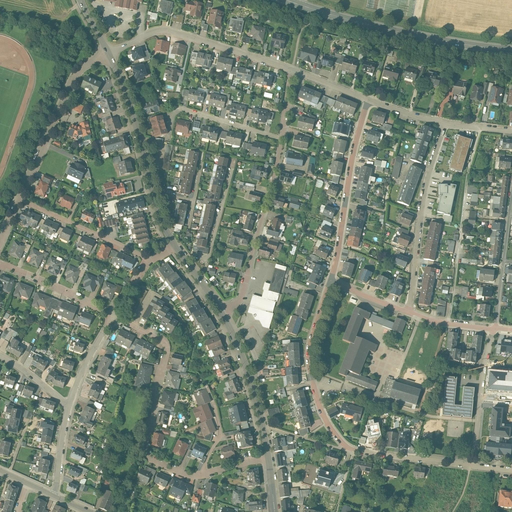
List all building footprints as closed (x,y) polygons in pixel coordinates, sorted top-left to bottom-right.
[(103,0),(104,1),(116,3),(115,7),(136,11),(138,2),(142,3),(142,0),(103,0)] [(173,3),(161,0),(160,6),(163,7),(161,13),(170,15),(173,3)] [(202,5),(188,2),(187,4),(186,5),(187,5),(186,7),(192,8),(191,16),(200,18),(202,5)] [(223,13),(211,11),(210,16),(213,17),(211,23),(215,24),(214,26),(215,28),(218,28),(220,27),(220,25),(223,13)] [(244,22),(231,19),(230,23),(233,24),(231,32),(241,34),(244,22)] [(264,29),(253,27),(252,32),(254,33),(253,39),(262,41),(264,29)] [(285,37),(273,34),(272,40),(275,41),(274,47),(283,49),(285,37)] [(165,42),(157,41),(156,48),(158,48),(157,52),(165,53),(165,51),(166,49),(164,49),(165,42)] [(182,46),(174,44),(173,51),(174,51),(173,55),(181,56),(182,54),(182,52),(181,52),(182,46)] [(307,49),(307,47),(305,47),(304,48),(302,52),(300,59),(304,60),(303,61),(307,62),(310,50),(307,49)] [(141,49),(132,52),(133,55),(132,57),(133,60),(134,61),(135,61),(143,58),(144,58),(142,53),(141,49)] [(315,50),(313,51),(310,50),(307,62),(310,63),(311,62),(314,63),(316,56),(317,52),(316,50),(315,50)] [(148,51),(142,53),(144,58),(143,58),(145,62),(151,60),(148,51)] [(205,55),(202,55),(202,54),(198,53),(198,54),(196,61),(195,64),(203,66),(205,55)] [(213,57),(208,56),(205,56),(205,55),(203,66),(210,67),(211,64),(212,57),(213,57)] [(334,56),(330,55),(329,58),(323,56),(322,62),(321,65),(322,64),(327,66),(331,67),(333,63),(334,56)] [(341,58),(334,56),(333,63),(339,64),(341,58)] [(223,59),(218,58),(218,59),(217,65),(216,69),(223,70),(226,60),(225,60),(223,59)] [(345,58),(344,58),(342,65),(341,70),(355,74),(358,62),(345,58)] [(229,61),(226,60),(223,70),(230,72),(231,72),(232,67),(233,61),(229,60),(229,61)] [(376,65),(365,62),(362,71),(373,74),(376,65)] [(133,69),(134,73),(133,73),(135,77),(135,76),(136,80),(137,80),(138,83),(143,81),(142,78),(147,77),(143,66),(141,66),(133,69)] [(399,71),(385,67),(383,77),(392,79),(391,81),(396,83),(396,81),(397,81),(399,71)] [(242,69),(238,68),(237,69),(236,75),(235,79),(243,80),(245,70),(242,69)] [(178,71),(169,69),(166,69),(165,73),(168,74),(167,81),(175,83),(178,71)] [(417,72),(406,69),(404,78),(415,81),(417,73),(417,72)] [(252,71),(248,70),(248,71),(245,70),(243,80),(250,82),(251,79),(252,72),(252,71)] [(262,74),(258,73),(256,80),(256,83),(263,85),(265,74),(265,75),(262,74)] [(273,76),(269,75),(268,75),(266,75),(266,74),(265,74),(263,85),(270,87),(271,83),(273,77),(273,76)] [(441,78),(427,74),(424,84),(438,87),(441,78)] [(101,84),(86,78),(84,82),(84,81),(83,83),(84,84),(82,88),(96,94),(98,90),(99,90),(100,89),(99,88),(101,84)] [(466,84),(455,82),(456,80),(455,80),(454,86),(452,97),(453,97),(453,94),(459,95),(459,96),(464,97),(467,80),(466,84)] [(308,90),(302,87),(301,89),(298,96),(298,97),(305,99),(308,90)] [(482,90),(474,87),(471,99),(480,101),(482,94),(483,90),(482,90)] [(492,88),(491,93),(490,95),(489,98),(490,98),(489,101),(499,104),(502,91),(492,88)] [(197,92),(190,90),(189,91),(188,97),(187,101),(188,101),(195,102),(197,92)] [(315,93),(308,90),(305,99),(311,102),(315,93)] [(205,94),(197,92),(195,102),(202,104),(203,100),(205,95),(205,94)] [(321,95),(315,93),(311,102),(317,105),(321,95)] [(218,97),(211,95),(211,96),(209,102),(209,105),(216,107),(218,97)] [(226,98),(218,97),(216,107),(223,109),(224,109),(225,105),(226,99),(226,98)] [(111,98),(102,101),(104,107),(113,105),(111,98)] [(344,100),(338,98),(334,107),(341,110),(344,100)] [(351,103),(344,100),(341,110),(347,112),(351,103)] [(157,101),(140,106),(143,116),(160,111),(157,101)] [(80,105),(75,103),(71,110),(77,112),(80,105)] [(357,105),(351,103),(347,112),(353,115),(357,105)] [(113,105),(104,107),(106,114),(115,111),(113,105)] [(239,106),(231,105),(231,106),(230,111),(229,115),(236,117),(239,106)] [(246,108),(239,106),(236,117),(244,118),(245,115),(246,109),(246,108)] [(260,111),(252,109),(251,116),(250,120),(258,121),(260,111)] [(267,113),(260,111),(258,121),(265,123),(266,120),(267,114),(267,113)] [(385,115),(374,112),(372,121),(377,122),(377,123),(383,125),(385,115)] [(167,134),(162,117),(156,119),(150,120),(155,138),(167,134)] [(112,120),(107,121),(110,131),(110,132),(115,130),(120,129),(120,128),(121,127),(120,125),(119,125),(117,118),(112,120)] [(308,120),(299,118),(297,128),(312,131),(314,121),(308,120)] [(189,123),(182,122),(182,121),(178,121),(176,132),(187,134),(188,131),(190,124),(189,123)] [(88,123),(80,124),(81,128),(78,128),(75,134),(69,132),(67,135),(76,139),(77,136),(83,135),(83,137),(91,135),(88,123)] [(392,126),(384,124),(383,127),(382,130),(390,132),(392,126)] [(78,128),(72,125),(69,132),(75,134),(78,128)] [(343,126),(335,125),(333,133),(339,134),(347,136),(349,128),(349,127),(343,126)] [(422,126),(410,160),(420,164),(433,130),(422,126)] [(208,128),(204,127),(204,128),(202,134),(202,138),(209,139),(212,128),(211,128),(211,129),(208,128)] [(215,130),(212,129),(212,128),(209,139),(216,141),(217,138),(219,131),(219,130),(215,129),(215,130)] [(383,135),(369,131),(366,140),(377,143),(379,139),(381,140),(383,135)] [(232,133),(228,132),(227,133),(226,140),(225,143),(233,145),(235,134),(232,134),(232,133)] [(238,135),(235,134),(233,145),(240,146),(242,135),(238,134),(238,135)] [(125,136),(120,137),(120,138),(123,149),(123,150),(129,148),(125,136)] [(304,139),(295,136),(293,146),(303,149),(303,147),(307,148),(309,140),(304,139)] [(470,149),(472,140),(456,136),(454,140),(456,141),(454,148),(455,148),(452,158),(451,158),(449,165),(450,165),(449,169),(461,173),(469,148),(470,149)] [(110,141),(104,143),(107,153),(123,149),(120,138),(110,141)] [(346,142),(336,140),(336,141),(334,152),(334,153),(337,153),(343,155),(346,142)] [(511,140),(504,140),(500,140),(499,148),(511,149),(511,140)] [(266,146),(256,144),(254,144),(254,143),(253,143),(253,144),(253,145),(252,151),(251,154),(252,152),(258,154),(258,155),(264,157),(266,146)] [(368,150),(364,149),(361,157),(366,158),(365,159),(368,160),(368,159),(371,160),(374,152),(373,152),(368,151),(368,150)] [(303,157),(292,155),(293,153),(292,152),(292,153),(289,152),(288,152),(287,153),(286,154),(285,158),(288,158),(287,164),(302,167),(303,157)] [(198,154),(190,153),(189,160),(197,161),(198,154)] [(504,159),(500,158),(499,163),(499,167),(510,169),(511,160),(504,159)] [(228,160),(220,159),(218,166),(226,167),(228,160)] [(197,161),(189,160),(187,166),(195,168),(197,161)] [(402,161),(396,160),(392,177),(398,178),(402,161)] [(121,163),(119,164),(122,176),(133,173),(130,161),(121,163)] [(342,164),(333,162),(331,175),(334,175),(339,177),(340,177),(340,176),(339,176),(341,167),(342,167),(342,164)] [(76,166),(73,164),(68,174),(74,177),(80,166),(77,164),(76,166)] [(80,166),(74,177),(81,180),(86,170),(82,168),(83,167),(80,166)] [(195,168),(187,166),(186,173),(193,175),(194,175),(195,168)] [(226,167),(218,166),(217,172),(225,174),(226,167)] [(422,171),(410,166),(409,171),(410,172),(407,180),(406,179),(402,189),(404,190),(401,198),(399,197),(397,202),(409,206),(422,171)] [(268,171),(258,167),(255,175),(266,178),(268,171)] [(371,169),(362,167),(360,175),(370,177),(371,171),(371,169)] [(225,174),(217,172),(215,179),(222,181),(223,181),(225,174)] [(186,173),(185,173),(184,180),(191,181),(193,175),(186,173)] [(293,176),(282,173),(279,181),(290,184),(293,176)] [(45,174),(35,192),(47,197),(56,179),(45,174)] [(370,177),(360,175),(358,183),(368,185),(369,181),(374,182),(375,178),(372,178),(370,177)] [(222,181),(215,179),(214,179),(213,186),(221,188),(222,181)] [(314,186),(321,188),(323,181),(316,179),(314,186)] [(123,183),(120,184),(119,180),(112,182),(113,186),(107,188),(106,184),(104,184),(106,194),(108,199),(113,197),(112,197),(117,196),(118,196),(125,194),(133,192),(132,189),(133,189),(131,182),(123,184),(123,183)] [(191,181),(184,180),(183,183),(182,187),(190,188),(191,183),(191,181)] [(368,185),(358,183),(356,191),(366,193),(368,185)] [(447,185),(439,185),(439,195),(441,195),(437,212),(444,214),(444,215),(450,216),(456,186),(450,185),(450,187),(447,186),(447,185)] [(221,188),(213,186),(212,193),(219,194),(221,188)] [(334,188),(330,186),(328,190),(326,194),(335,198),(339,190),(334,188)] [(190,188),(182,187),(181,194),(189,195),(190,188)] [(366,193),(356,191),(355,198),(364,201),(366,193)] [(212,193),(208,192),(207,199),(210,200),(216,201),(218,201),(219,194),(212,193)] [(261,195),(250,192),(248,200),(259,203),(261,195)] [(74,200),(65,196),(61,205),(61,206),(63,207),(65,206),(65,207),(70,209),(74,200)] [(142,197),(123,202),(126,212),(132,211),(145,208),(142,197)] [(284,200),(275,198),(273,205),(275,206),(275,208),(279,209),(279,207),(282,208),(283,203),(284,200)] [(300,203),(290,201),(289,207),(298,210),(300,203)] [(188,205),(180,204),(178,211),(186,212),(188,205)] [(215,207),(207,205),(204,205),(203,210),(206,211),(206,212),(213,214),(215,207)] [(335,211),(326,207),(322,215),(332,219),(335,211)] [(356,210),(355,214),(354,214),(354,217),(354,219),(363,222),(365,213),(366,213),(362,212),(356,210)] [(499,211),(494,210),(493,218),(504,219),(505,212),(499,211)] [(30,211),(29,213),(28,212),(27,213),(24,211),(21,218),(19,221),(18,223),(22,225),(25,226),(26,224),(29,225),(34,215),(32,214),(32,212),(30,211)] [(95,216),(84,211),(81,219),(85,221),(84,221),(88,223),(88,222),(92,224),(92,223),(98,221),(98,219),(97,215),(95,216)] [(186,212),(178,211),(177,218),(185,219),(186,212)] [(213,214),(206,212),(204,219),(212,221),(213,214)] [(412,218),(403,214),(399,222),(409,226),(412,218)] [(40,218),(34,215),(29,225),(33,227),(33,228),(34,229),(35,229),(37,226),(37,225),(40,219),(40,218)] [(137,217),(131,218),(132,224),(144,221),(143,215),(137,217)] [(248,216),(248,217),(245,224),(244,230),(251,232),(255,218),(248,216)] [(185,219),(177,218),(175,225),(182,226),(183,226),(185,219)] [(212,221),(204,219),(203,226),(210,227),(211,228),(212,221)] [(282,221),(274,219),(271,228),(279,231),(282,221)] [(363,222),(354,219),(353,222),(352,222),(352,224),(352,225),(352,228),(361,231),(363,222)] [(52,223),(46,220),(45,221),(43,227),(42,229),(44,230),(44,232),(48,233),(52,223)] [(144,221),(132,224),(134,229),(146,226),(144,221)] [(325,221),(324,221),(321,227),(323,228),(323,227),(329,230),(332,224),(330,223),(325,221)] [(59,226),(52,223),(48,233),(52,235),(52,233),(55,234),(55,233),(58,227),(59,226)] [(441,225),(431,223),(430,227),(429,230),(430,230),(429,232),(439,234),(441,225)] [(503,225),(492,223),(491,231),(492,231),(502,232),(503,225)] [(146,226),(134,229),(131,229),(132,235),(135,234),(147,231),(146,226)] [(210,227),(203,226),(202,226),(200,233),(208,234),(210,227)] [(329,230),(323,227),(323,228),(319,235),(329,239),(332,232),(329,230)] [(279,231),(271,228),(269,228),(268,231),(267,232),(266,233),(267,234),(277,237),(279,231)] [(361,231),(352,228),(351,232),(350,232),(349,234),(350,235),(349,237),(359,240),(361,231)] [(409,232),(401,228),(398,234),(400,235),(407,237),(409,232)] [(68,231),(64,229),(65,229),(64,229),(61,235),(60,238),(61,237),(68,241),(72,232),(68,230),(68,231)] [(147,231),(135,234),(136,239),(148,236),(147,231)] [(439,234),(429,232),(429,235),(428,235),(428,237),(428,238),(428,241),(437,243),(439,234)] [(208,234),(200,233),(199,239),(207,241),(208,234)] [(249,238),(239,235),(239,236),(235,235),(234,237),(233,237),(231,241),(247,246),(249,238)] [(407,237),(400,235),(397,243),(407,247),(410,239),(407,237)] [(148,236),(136,239),(137,245),(142,244),(149,242),(150,242),(148,236)] [(89,240),(83,237),(82,238),(79,244),(78,247),(84,250),(89,240)] [(359,240),(349,237),(349,240),(348,239),(348,242),(347,246),(357,249),(359,240)] [(207,241),(199,239),(198,246),(200,247),(203,247),(205,248),(207,241)] [(95,242),(89,240),(84,250),(90,253),(92,249),(94,243),(95,242)] [(278,244),(269,241),(267,248),(267,249),(271,250),(276,251),(278,244)] [(437,243),(428,241),(427,245),(426,245),(426,248),(426,250),(435,252),(437,243)] [(24,246),(14,242),(11,248),(14,250),(11,255),(19,259),(23,251),(25,247),(24,246)] [(110,249),(102,246),(98,254),(102,256),(103,257),(105,258),(106,258),(110,249)] [(267,248),(264,248),(261,247),(258,255),(269,258),(271,250),(267,249),(267,248)] [(329,251),(319,247),(316,255),(326,259),(329,251)] [(43,254),(33,250),(29,257),(32,258),(29,264),(38,267),(42,259),(44,255),(43,254)] [(435,252),(426,250),(425,253),(424,255),(425,256),(424,259),(433,261),(435,252)] [(125,256),(119,253),(116,259),(114,264),(120,266),(125,256)] [(243,256),(230,253),(229,262),(232,263),(233,261),(236,262),(235,267),(241,268),(243,256)] [(131,259),(125,256),(120,266),(124,268),(125,266),(128,267),(131,269),(135,261),(134,261),(131,260),(131,259)] [(402,257),(398,256),(396,260),(397,260),(396,264),(405,267),(408,259),(402,257)] [(61,262),(51,258),(48,265),(50,266),(47,272),(56,276),(60,267),(62,263),(61,262)] [(134,261),(135,261),(131,269),(130,271),(133,272),(138,263),(134,261)] [(354,266),(345,263),(342,275),(350,278),(350,277),(351,273),(354,266)] [(167,264),(158,271),(161,276),(171,269),(167,264)] [(325,269),(316,265),(314,271),(315,271),(313,274),(321,277),(322,275),(323,275),(324,273),(324,272),(325,269)] [(79,271),(69,266),(66,273),(68,274),(66,280),(74,284),(78,276),(80,271),(79,271)] [(270,285),(268,291),(269,291),(266,299),(276,302),(277,302),(279,294),(285,271),(275,268),(270,285)] [(440,271),(426,268),(425,272),(424,274),(425,275),(424,277),(434,279),(435,274),(439,275),(440,271)] [(171,269),(161,276),(165,281),(166,280),(175,274),(171,269)] [(372,273),(362,270),(357,281),(365,284),(368,277),(370,277),(372,273)] [(494,272),(480,270),(479,280),(493,282),(494,272)] [(175,274),(166,280),(170,285),(179,278),(176,273),(175,274)] [(236,275),(225,273),(223,281),(234,284),(236,275)] [(97,279),(87,274),(84,281),(87,282),(84,288),(92,292),(96,284),(98,279),(97,279)] [(313,274),(312,274),(309,282),(318,286),(319,282),(320,283),(321,280),(320,280),(321,277),(313,274)] [(13,281),(1,276),(1,278),(0,279),(0,283),(4,285),(4,286),(3,289),(9,292),(13,281)] [(387,280),(379,276),(375,288),(383,291),(387,280)] [(434,279),(424,277),(424,280),(423,279),(423,282),(423,286),(432,288),(434,279)] [(179,278),(170,285),(174,290),(175,289),(183,283),(179,278)] [(401,283),(396,281),(393,289),(391,294),(399,297),(403,285),(400,284),(401,283)] [(183,283),(175,289),(178,294),(188,287),(184,282),(183,283)] [(115,287),(105,283),(102,290),(105,291),(102,296),(111,300),(114,292),(116,288),(115,287)] [(270,285),(265,283),(263,290),(264,290),(262,298),(266,299),(269,291),(268,291),(270,285)] [(32,289),(19,284),(17,289),(14,296),(20,298),(21,295),(29,298),(32,289)] [(432,288),(423,286),(422,290),(421,290),(421,292),(421,295),(430,297),(432,288)] [(188,287),(178,294),(182,299),(185,297),(191,293),(192,292),(188,287)] [(298,292),(284,288),(283,293),(297,297),(298,292)] [(492,289),(483,288),(483,290),(482,296),(482,297),(484,297),(491,298),(492,289)] [(50,299),(37,294),(35,300),(32,306),(38,308),(39,306),(47,308),(50,299)] [(313,297),(304,294),(302,299),(303,300),(302,303),(301,303),(300,307),(299,307),(297,313),(298,313),(296,317),(302,319),(306,320),(313,297)] [(193,295),(187,300),(182,303),(183,306),(195,299),(193,295)] [(262,298),(253,295),(248,312),(252,314),(255,319),(260,321),(263,327),(269,328),(269,329),(273,314),(272,314),(276,302),(266,299),(262,298)] [(430,297),(421,295),(420,298),(420,297),(419,300),(420,301),(419,304),(428,306),(430,297)] [(58,301),(52,298),(47,310),(46,310),(43,317),(48,319),(52,309),(55,310),(58,301)] [(195,299),(183,306),(186,311),(198,304),(195,299)] [(58,301),(55,310),(59,312),(63,303),(58,301)] [(164,305),(158,301),(156,305),(153,310),(152,311),(158,314),(157,317),(163,320),(167,314),(169,311),(163,307),(164,305)] [(77,308),(63,303),(59,312),(58,314),(62,316),(62,317),(72,321),(77,308)] [(198,304),(186,311),(190,317),(191,316),(201,310),(201,309),(198,304)] [(490,307),(480,305),(480,306),(477,305),(476,312),(477,312),(477,317),(488,318),(490,307)] [(355,308),(343,340),(351,343),(353,344),(356,337),(363,318),(368,320),(370,314),(355,308)] [(201,310),(191,316),(194,321),(206,314),(203,310),(202,309),(201,309),(201,310)] [(93,317),(82,313),(80,317),(79,322),(85,324),(86,323),(89,324),(89,326),(93,317)] [(178,324),(172,320),(173,317),(167,314),(163,320),(161,323),(167,327),(166,329),(172,333),(178,324)] [(206,314),(194,321),(197,326),(198,326),(209,320),(209,319),(206,314)] [(374,315),(370,314),(368,320),(382,326),(385,320),(374,315)] [(296,317),(292,316),(287,333),(296,336),(302,319),(296,317)] [(406,322),(396,318),(394,323),(392,330),(401,334),(406,322)] [(209,320),(198,326),(201,331),(213,324),(210,319),(209,319),(209,320)] [(394,323),(385,320),(382,326),(392,330),(394,323)] [(213,324),(201,331),(205,336),(209,334),(214,331),(216,330),(213,324)] [(9,332),(5,329),(0,337),(5,340),(9,332)] [(14,331),(11,329),(9,332),(5,340),(8,342),(14,331)] [(125,332),(121,331),(116,341),(116,342),(117,341),(122,344),(122,345),(128,334),(127,334),(125,333),(125,332)] [(457,334),(449,333),(449,335),(447,349),(450,350),(455,350),(457,334)] [(131,336),(128,334),(122,345),(123,345),(123,344),(129,347),(129,348),(131,344),(134,338),(134,337),(131,335),(131,336)] [(482,337),(473,336),(471,352),(471,353),(477,353),(480,354),(482,337)] [(213,339),(207,342),(206,343),(209,352),(212,350),(222,346),(218,337),(213,339)] [(356,337),(353,344),(351,343),(339,374),(346,377),(350,378),(349,381),(374,391),(378,383),(359,375),(369,351),(374,353),(377,345),(356,337)] [(14,340),(13,340),(11,343),(10,346),(8,345),(6,348),(7,347),(8,348),(7,351),(13,354),(17,347),(19,343),(14,340)] [(143,342),(140,340),(139,341),(136,347),(135,351),(135,350),(141,353),(141,354),(146,343),(143,342)] [(511,341),(501,340),(500,353),(511,354),(511,341)] [(84,346),(76,343),(74,350),(82,352),(84,346)] [(149,345),(147,344),(147,343),(146,343),(141,354),(142,353),(148,356),(147,357),(148,357),(153,347),(150,345),(149,345)] [(290,344),(288,344),(289,352),(299,352),(298,344),(290,344)] [(222,346),(212,350),(214,356),(218,355),(225,352),(222,346)] [(17,347),(13,354),(19,358),(23,350),(17,347)] [(112,353),(106,350),(104,356),(110,358),(112,353)] [(455,350),(450,350),(450,352),(449,358),(449,361),(459,362),(459,359),(460,359),(461,354),(460,354),(460,351),(455,350)] [(299,352),(289,352),(289,360),(299,360),(299,358),(300,358),(299,355),(299,352)] [(477,353),(471,353),(471,352),(466,352),(466,355),(464,355),(465,354),(461,354),(460,359),(460,360),(464,360),(465,360),(465,363),(475,364),(475,361),(476,359),(477,353)] [(183,357),(173,354),(171,363),(173,364),(179,365),(181,366),(183,357)] [(36,357),(35,357),(31,365),(37,368),(42,360),(40,360),(36,357)] [(111,361),(103,357),(100,363),(109,367),(110,363),(110,364),(111,361)] [(48,364),(42,360),(37,368),(43,372),(48,364)] [(221,362),(217,364),(220,370),(230,366),(228,360),(221,362)] [(299,360),(289,360),(290,368),(297,368),(300,368),(299,360)] [(75,364),(64,361),(62,368),(72,371),(75,364)] [(109,367),(100,363),(96,373),(104,377),(106,373),(106,372),(107,370),(109,367)] [(152,367),(143,365),(142,370),(141,371),(139,370),(138,375),(150,378),(151,375),(150,375),(150,373),(151,373),(152,370),(151,369),(152,367)] [(230,366),(220,370),(222,376),(227,374),(232,372),(230,366)] [(290,368),(287,369),(287,376),(297,376),(297,368),(290,368)] [(55,374),(52,372),(48,380),(54,384),(56,377),(57,377),(57,374),(55,373),(55,374)] [(178,374),(169,372),(166,386),(175,388),(178,374)] [(511,374),(489,372),(487,392),(511,394),(511,374)] [(150,378),(138,375),(137,381),(140,381),(138,386),(138,387),(145,388),(147,389),(147,386),(148,387),(149,383),(148,383),(148,381),(149,381),(150,378)] [(16,379),(8,376),(5,383),(13,386),(16,379)] [(287,376),(285,377),(286,386),(298,385),(297,376),(287,376)] [(66,379),(62,378),(57,377),(56,377),(54,384),(54,385),(63,388),(66,379)] [(455,378),(446,377),(445,395),(445,398),(444,398),(443,416),(451,417),(452,415),(453,416),(453,417),(462,418),(462,416),(463,417),(463,418),(472,419),(474,401),(473,401),(474,398),(475,389),(464,388),(462,407),(455,406),(457,387),(457,378),(457,380),(455,380),(455,378)] [(421,391),(396,383),(397,382),(386,378),(380,399),(412,409),(413,405),(416,406),(421,391)] [(241,392),(236,379),(228,383),(230,388),(233,395),(234,395),(241,392)] [(102,388),(94,384),(91,390),(93,391),(99,394),(99,393),(101,390),(102,388)] [(34,390),(26,386),(23,393),(32,396),(34,390)] [(235,398),(234,395),(233,395),(230,388),(228,389),(229,392),(225,393),(228,401),(235,398)] [(205,390),(194,394),(199,407),(207,404),(209,403),(207,396),(207,395),(207,394),(205,389),(205,390)] [(99,394),(93,391),(91,390),(88,396),(97,400),(97,399),(98,396),(99,394)] [(303,391),(293,394),(294,395),(295,401),(305,399),(303,391)] [(175,394),(164,392),(161,404),(172,406),(175,394)] [(293,402),(295,410),(305,407),(307,406),(305,399),(295,401),(293,402)] [(56,404),(43,400),(41,406),(45,408),(44,410),(52,413),(56,404)] [(207,404),(199,407),(192,410),(195,418),(199,416),(202,423),(210,420),(212,419),(209,412),(210,412),(207,404)] [(362,409),(343,404),(340,413),(341,414),(341,413),(344,414),(345,415),(345,413),(354,415),(353,420),(359,422),(360,418),(362,409)] [(237,407),(230,408),(234,425),(241,423),(247,422),(243,405),(237,407)] [(22,411),(13,409),(13,407),(8,406),(8,407),(7,413),(12,414),(10,420),(19,422),(22,411)] [(92,409),(86,407),(81,417),(90,421),(90,420),(91,417),(94,410),(92,409)] [(295,410),(294,410),(296,418),(307,415),(305,407),(295,410)] [(275,408),(267,410),(269,417),(276,415),(275,408)] [(502,409),(492,408),(492,409),(489,437),(491,437),(496,438),(503,439),(503,438),(509,439),(510,432),(510,426),(501,425),(502,410),(502,409)] [(164,414),(159,413),(157,423),(167,425),(169,415),(164,413),(164,414)] [(307,415),(296,418),(298,423),(299,423),(301,430),(307,428),(310,427),(307,415)] [(90,421),(81,417),(79,423),(87,427),(87,426),(91,428),(93,425),(89,423),(90,421)] [(19,422),(10,420),(10,423),(9,426),(8,432),(16,433),(18,432),(18,430),(18,429),(18,428),(19,422),(20,422),(19,422)] [(210,420),(202,423),(201,423),(204,431),(203,431),(205,436),(212,433),(215,432),(213,426),(210,420)] [(52,430),(53,431),(54,427),(46,425),(47,424),(45,423),(42,423),(41,428),(45,429),(45,430),(44,429),(43,433),(42,436),(51,438),(53,432),(52,431),(52,430)] [(307,428),(301,430),(298,430),(300,436),(303,437),(308,433),(307,428)] [(240,433),(237,434),(237,435),(238,434),(240,449),(253,447),(252,441),(253,441),(252,437),(251,438),(250,432),(240,433)] [(397,434),(388,432),(388,435),(387,434),(387,437),(386,446),(399,448),(400,440),(401,432),(397,432),(397,434)] [(212,433),(205,436),(204,440),(210,442),(213,434),(212,433)] [(359,444),(374,446),(376,435),(360,433),(359,444)] [(404,433),(403,440),(400,440),(399,448),(403,449),(407,449),(408,441),(409,434),(404,433)] [(164,436),(154,434),(152,445),(161,447),(164,436)] [(85,439),(76,435),(74,442),(83,446),(85,439)] [(51,438),(42,436),(41,443),(50,445),(51,438)] [(503,439),(496,438),(491,437),(490,444),(486,443),(485,451),(485,454),(492,455),(492,456),(503,457),(503,456),(510,457),(511,454),(511,446),(508,445),(509,439),(503,438),(503,439)] [(281,439),(273,440),(275,452),(283,451),(283,452),(286,451),(290,450),(292,450),(294,450),(294,445),(288,446),(287,446),(285,446),(285,445),(286,445),(285,438),(281,439)] [(187,445),(178,441),(174,451),(183,455),(186,449),(187,446),(187,445)] [(11,444),(2,442),(0,448),(9,450),(11,444)] [(202,446),(196,444),(193,451),(191,455),(191,456),(196,458),(202,446)] [(202,446),(196,458),(201,460),(202,460),(203,456),(207,449),(202,446)] [(228,448),(222,450),(225,459),(234,456),(232,447),(228,448)] [(9,450),(0,448),(0,455),(8,457),(9,450)] [(83,455),(74,451),(71,457),(80,461),(83,455)] [(340,456),(328,452),(325,460),(331,462),(331,464),(337,465),(340,456)] [(283,454),(275,455),(277,467),(285,466),(285,464),(285,463),(286,463),(286,460),(284,460),(283,454)] [(50,462),(41,459),(39,466),(48,468),(50,462)] [(371,465),(356,461),(354,469),(355,469),(353,478),(360,479),(361,470),(370,472),(371,470),(372,465),(371,465)] [(48,468),(39,466),(38,473),(47,475),(48,468)] [(87,470),(79,466),(77,470),(80,472),(80,473),(84,475),(87,470)] [(399,468),(384,466),(383,475),(397,477),(399,468)] [(425,468),(415,467),(413,477),(423,478),(424,474),(425,468)] [(77,470),(71,468),(68,474),(78,478),(80,473),(80,472),(77,470)] [(333,472),(319,468),(315,484),(327,488),(333,472)] [(147,472),(141,469),(138,474),(140,475),(138,480),(147,484),(149,479),(153,471),(148,469),(147,472)] [(258,470),(246,472),(247,476),(249,476),(250,479),(259,478),(258,470)] [(286,470),(278,471),(279,483),(287,482),(286,471),(286,470)] [(169,478),(159,473),(155,482),(161,485),(162,484),(166,485),(165,488),(167,484),(169,478)] [(259,478),(250,479),(250,482),(248,482),(248,487),(260,485),(259,478)] [(187,485),(176,480),(169,495),(181,500),(184,493),(187,486),(188,485),(187,485)] [(216,485),(207,483),(205,490),(204,496),(213,498),(216,485)] [(76,486),(70,484),(67,490),(75,494),(78,487),(76,486)] [(17,488),(10,485),(5,500),(7,500),(14,502),(18,490),(17,488)] [(288,485),(279,486),(281,498),(289,497),(288,492),(288,485)] [(237,492),(234,491),(233,501),(237,502),(237,503),(242,503),(243,492),(237,492)] [(301,491),(288,492),(289,497),(289,498),(294,498),(299,497),(297,503),(303,505),(304,497),(302,497),(301,491)] [(511,493),(500,492),(499,506),(500,506),(500,507),(503,507),(505,507),(505,506),(507,507),(508,507),(509,508),(511,508),(511,507),(511,493)] [(201,496),(197,495),(197,494),(195,493),(195,495),(194,494),(192,501),(195,502),(195,503),(196,504),(195,506),(198,507),(199,503),(200,496),(201,496)] [(105,494),(99,508),(108,511),(114,499),(115,497),(105,494)] [(46,503),(37,499),(31,511),(32,511),(42,511),(43,509),(46,503)] [(14,502),(7,500),(6,504),(5,504),(4,506),(5,507),(4,510),(11,511),(14,502)] [(291,500),(281,501),(282,511),(292,511),(292,508),(291,507),(290,507),(290,506),(291,506),(291,504),(290,504),(289,502),(291,502),(291,500)] [(261,502),(250,503),(249,501),(246,502),(245,505),(249,505),(249,511),(262,510),(262,503),(262,502),(261,502)]
